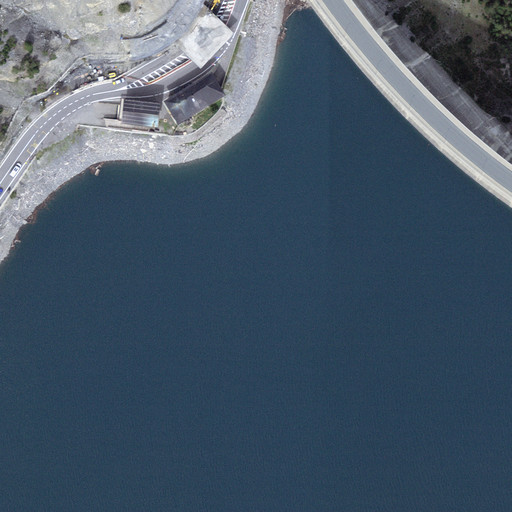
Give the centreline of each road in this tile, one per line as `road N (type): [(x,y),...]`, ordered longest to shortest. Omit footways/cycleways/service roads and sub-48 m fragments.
road 1 (secondary): [(511,181),(424,106),(334,0)]
road 2 (secondary): [(82,97),(154,89),(186,73),(225,38),(242,0)]
road 3 (secondary): [(219,0),(176,52),(82,97)]
road 4 (secondary): [(82,97),(40,128),(0,183)]
